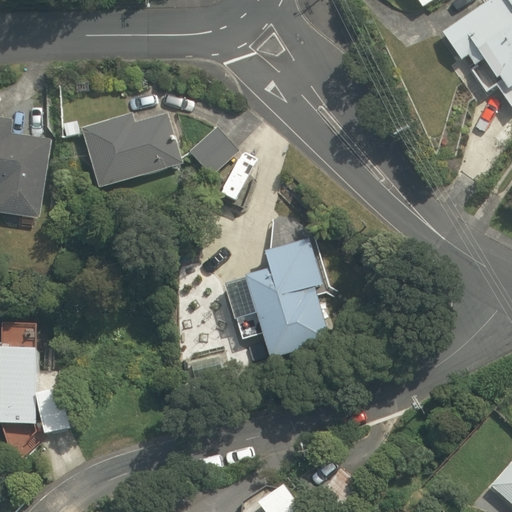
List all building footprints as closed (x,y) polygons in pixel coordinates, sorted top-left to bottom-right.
[(511,0),(479,0),(482,5),(439,31),(458,61),(469,54),(480,74),(490,68),(503,90),(511,85),(511,0)] [(140,115),(90,130),(107,189),(190,166),(175,114),(143,123),(140,115)] [(22,121),(0,117),(0,188),(2,188),(0,205),(0,212),(46,218),(57,140),(20,135),(22,121)] [(225,131),(199,154),(218,176),(245,153),(225,131)] [(307,237),(262,250),(267,266),(243,273),(266,355),(328,337),(313,285),(320,283),(307,237)] [(45,353),(11,352),(10,425),(44,426),(45,353)] [(68,393),(46,398),(54,435),(76,430),(68,393)] [(511,511),(511,458),(488,487),(496,494),(481,511),(482,511),(511,511)] [(363,482),(341,464),(319,491),(340,509),(363,482)] [(302,511),(274,476),(253,492),(268,510),(265,511),(302,511)]
